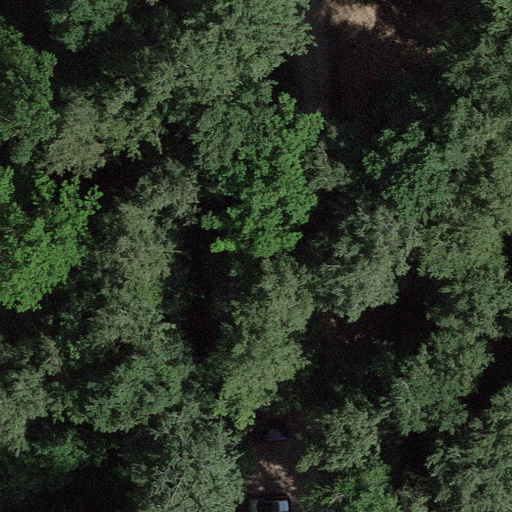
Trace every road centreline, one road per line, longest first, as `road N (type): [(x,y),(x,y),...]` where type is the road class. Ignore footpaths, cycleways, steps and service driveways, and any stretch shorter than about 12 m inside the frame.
road 1 (track): [(304,0),(314,354)]
road 2 (track): [(511,173),(314,354)]
road 3 (track): [(314,354),(332,511)]
